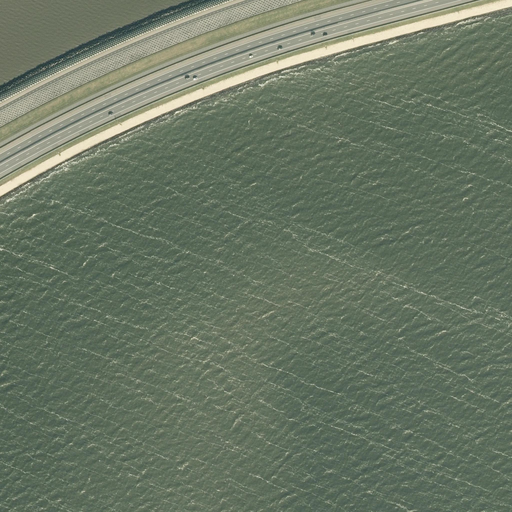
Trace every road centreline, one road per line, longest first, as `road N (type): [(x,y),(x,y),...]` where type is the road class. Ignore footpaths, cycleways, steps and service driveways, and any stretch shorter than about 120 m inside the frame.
road 1 (motorway): [(0,169),(194,76),(446,0)]
road 2 (motorway): [(406,0),(190,66),(0,157)]
